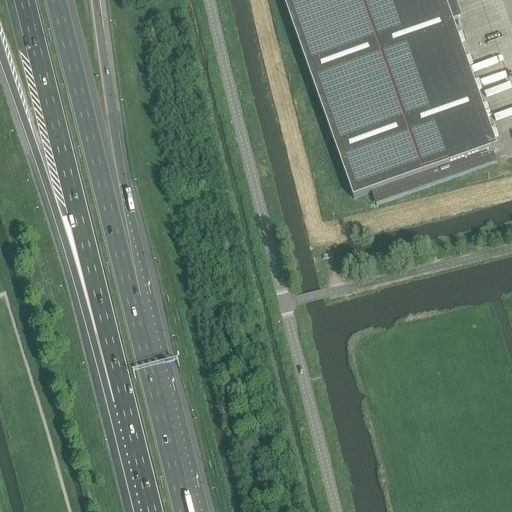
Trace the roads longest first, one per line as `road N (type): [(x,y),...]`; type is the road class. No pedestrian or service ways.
road 1 (unclassified): [(337,511),(210,0)]
road 2 (motorway): [(25,0),(124,400)]
road 3 (motorway): [(0,56),(124,400)]
road 4 (motorway): [(122,268),(55,0)]
road 5 (motorway): [(122,268),(94,0)]
road 6 (motorway): [(183,511),(122,268)]
